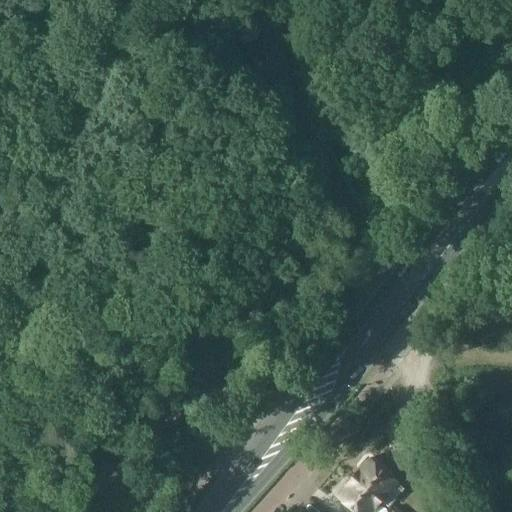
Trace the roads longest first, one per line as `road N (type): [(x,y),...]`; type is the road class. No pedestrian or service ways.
road 1 (unclassified): [(394,304),(308,153),(278,80),(265,0)]
road 2 (primary): [(224,511),(394,304)]
road 3 (primary): [(394,304),(511,157)]
road 4 (track): [(403,349),(453,423),(491,511)]
